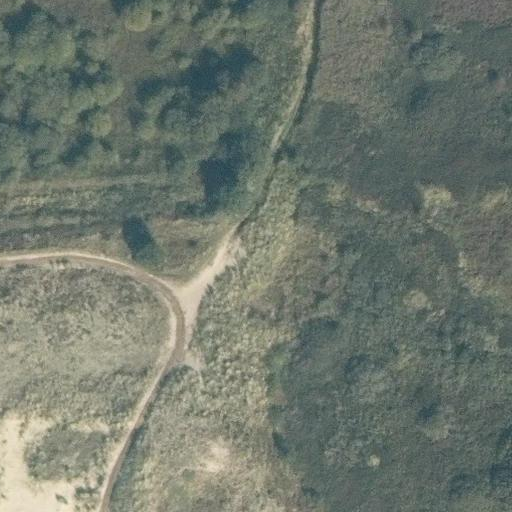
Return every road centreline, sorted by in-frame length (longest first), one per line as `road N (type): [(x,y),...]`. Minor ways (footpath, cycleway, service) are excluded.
road 1 (track): [(192,306),(116,460),(101,511)]
road 2 (track): [(192,306),(129,268),(71,260),(0,266)]
